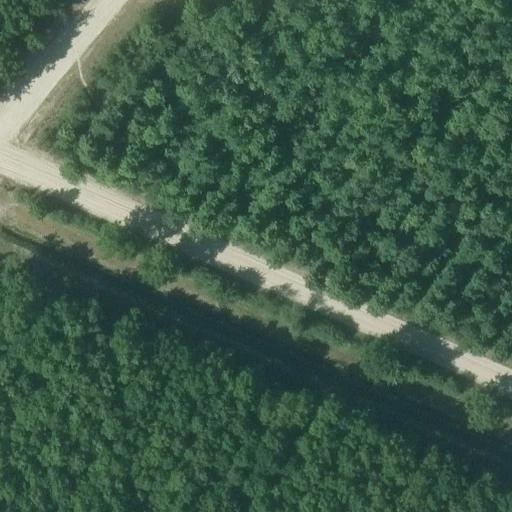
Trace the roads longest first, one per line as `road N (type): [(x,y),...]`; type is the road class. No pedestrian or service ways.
road 1 (track): [(0,160),(511,388)]
road 2 (track): [(0,125),(95,0)]
